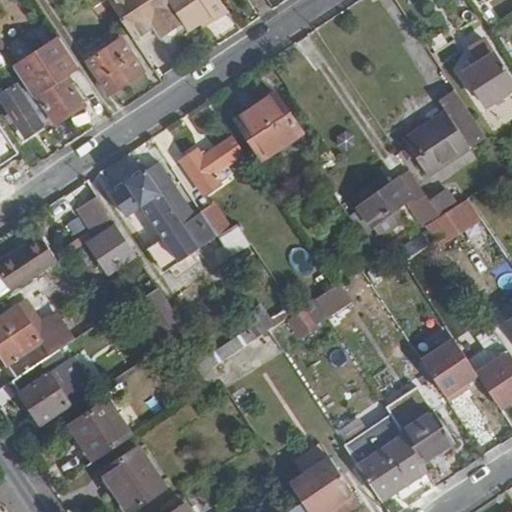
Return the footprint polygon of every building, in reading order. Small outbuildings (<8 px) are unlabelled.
[(167,0),(107,0),(134,40),(151,30),(157,39),(183,23),(167,0)] [(219,0),(167,0),(183,23),(190,33),(213,17),(217,21),(229,13),(219,0)] [(511,92),(511,77),(488,39),(474,48),(483,63),(467,73),(491,107),(511,92)] [(69,76),(79,68),(61,40),(16,70),(22,79),(35,98),(39,95),(58,123),(87,105),(69,76)] [(110,96),(142,73),(122,40),(88,63),(110,96)] [(35,98),(22,79),(13,84),(11,80),(3,84),(7,90),(0,94),(0,97),(24,136),(49,120),(35,98)] [(445,152),(479,127),(455,90),(438,102),(445,112),(426,125),(445,152)] [(304,132),(278,93),(273,97),(299,136),(304,132)] [(299,136),(273,97),(237,120),(263,160),(299,136)] [(445,152),(426,125),(405,139),(430,178),(487,139),(479,127),(445,152)] [(215,173),(244,154),(232,138),(203,158),(197,150),(181,161),(204,197),(223,185),(215,173)] [(212,240),(161,162),(112,195),(126,217),(142,207),(163,239),(147,250),(163,274),(212,240)] [(383,217),(413,198),(400,177),(359,205),(381,238),(392,230),(383,217)] [(460,205),(448,189),(430,201),(441,218),(460,205)] [(116,224),(97,195),(84,205),(102,233),(116,224)] [(430,201),(427,196),(413,206),(427,227),(441,218),(430,201)] [(439,246),(480,218),(468,200),(460,205),(441,218),(427,227),(439,246)] [(102,233),(84,205),(78,209),(97,236),(102,233)] [(230,228),(214,205),(202,212),(218,236),(230,228)] [(61,260),(94,239),(92,235),(59,256),(61,260)] [(504,258),(495,239),(476,249),(484,267),(504,258)] [(57,263),(41,240),(0,267),(0,268),(15,291),(57,263)] [(294,338),(353,305),(341,284),(282,317),(294,338)] [(153,319),(170,313),(161,289),(144,295),(153,319)] [(54,355),(21,306),(0,319),(0,352),(18,379),(42,362),(54,355)] [(224,385),(281,348),(269,331),(213,368),(220,380),(224,385)] [(213,368),(189,332),(172,343),(205,390),(220,380),(213,368)] [(477,374),(455,341),(423,362),(450,404),(465,395),(461,388),(479,376),(477,374)] [(511,401),(511,357),(510,354),(477,374),(479,376),(500,409),(511,401)] [(70,405),(42,362),(18,379),(13,382),(40,425),(70,405)] [(134,437),(110,401),(73,425),(97,462),(134,437)] [(452,445),(432,414),(404,433),(424,463),(452,445)] [(424,463),(404,433),(385,446),(388,449),(361,467),(383,501),(429,471),(424,463)] [(129,511),(165,488),(139,449),(102,473),(126,511),(129,511)] [(330,511),(359,493),(335,457),(292,487),(303,504),(308,511),(330,511)] [(303,504),(292,487),(283,492),(295,510),(303,504)]
